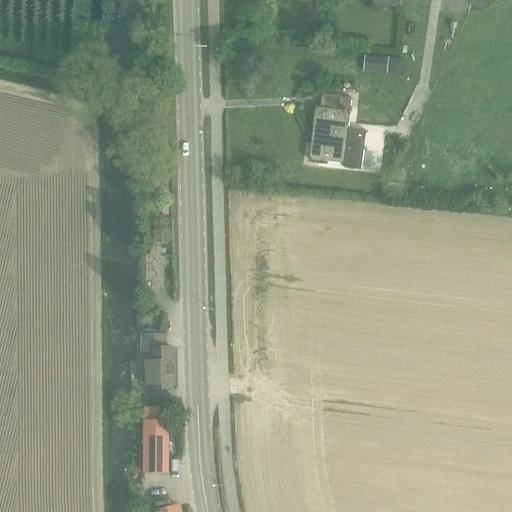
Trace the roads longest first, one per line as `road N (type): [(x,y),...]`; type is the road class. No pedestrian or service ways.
road 1 (secondary): [(207,511),(186,0)]
road 2 (track): [(0,47),(75,65),(80,0)]
